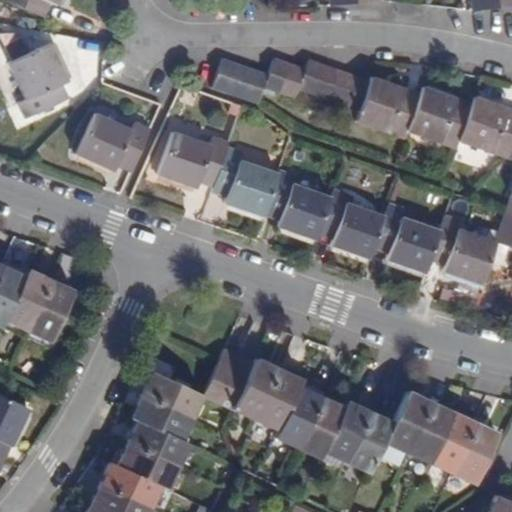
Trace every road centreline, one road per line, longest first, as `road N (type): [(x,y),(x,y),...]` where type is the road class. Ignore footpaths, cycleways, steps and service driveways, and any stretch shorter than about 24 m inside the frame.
road 1 (unclassified): [(162,243),(333,304),(511,353)]
road 2 (residential): [(511,62),(408,37),(149,40)]
road 3 (residential): [(10,511),(89,408),(162,243)]
road 4 (unclassified): [(0,191),(162,243)]
